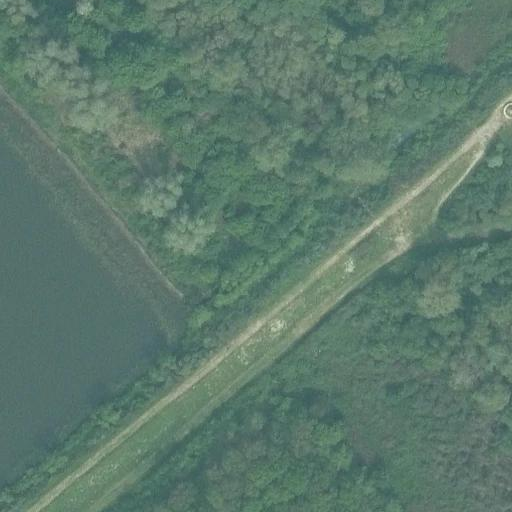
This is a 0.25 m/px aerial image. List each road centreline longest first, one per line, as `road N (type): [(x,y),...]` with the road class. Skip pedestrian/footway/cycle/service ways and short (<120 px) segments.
road 1 (track): [(511,106),(35,511)]
road 2 (track): [(91,511),(393,248)]
